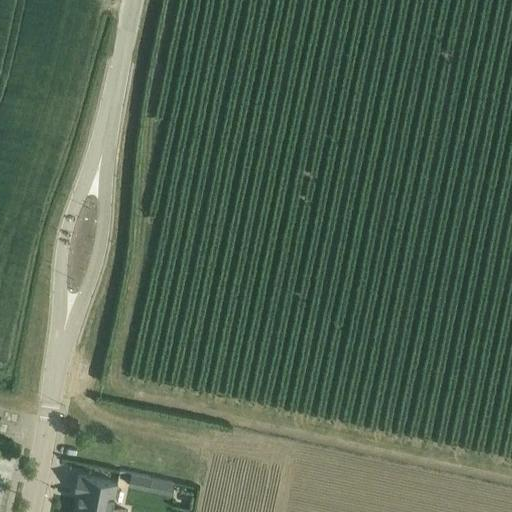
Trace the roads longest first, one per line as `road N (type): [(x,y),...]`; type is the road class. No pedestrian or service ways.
road 1 (residential): [(63,330),(101,243),(101,151)]
road 2 (residential): [(101,151),(63,242),(63,330)]
road 3 (residential): [(27,511),(63,330)]
road 4 (residential): [(101,151),(134,0)]
